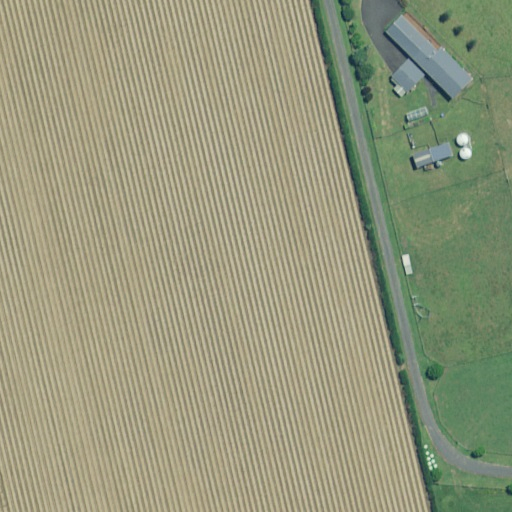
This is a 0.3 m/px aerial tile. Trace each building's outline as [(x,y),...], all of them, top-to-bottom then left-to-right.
[(410,56),(388,77),(405,94),(426,74),(451,100),(471,81),(439,47),(435,51),(402,16),(386,31),(410,56)] [(429,115),(425,106),(403,115),(407,124),(429,115)] [(456,149),(470,145),(467,131),(453,135),(456,149)] [(452,156),(448,142),(411,154),(415,168),(452,156)] [(470,145),(456,149),(459,162),(473,158),(470,145)]
